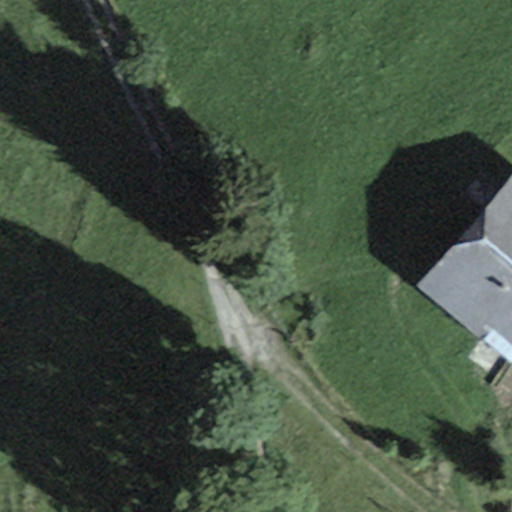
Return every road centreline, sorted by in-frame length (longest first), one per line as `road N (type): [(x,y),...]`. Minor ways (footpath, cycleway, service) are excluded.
road 1 (track): [(235,313),(189,180),(93,0)]
road 2 (track): [(444,511),(301,387),(235,313)]
road 3 (track): [(258,511),(235,313)]
